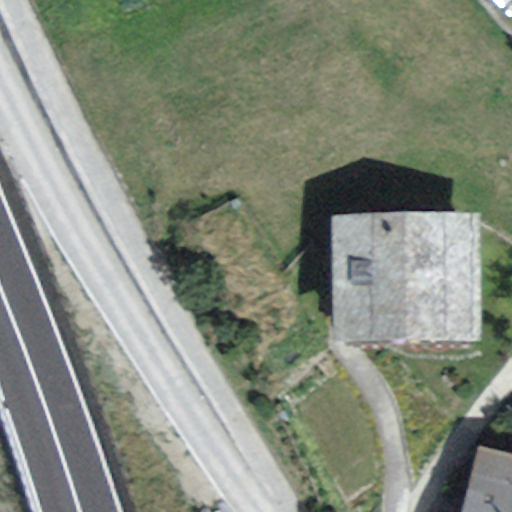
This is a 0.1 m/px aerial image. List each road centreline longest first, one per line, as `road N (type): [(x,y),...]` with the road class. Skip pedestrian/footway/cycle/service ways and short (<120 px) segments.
road 1 (unclassified): [(0,83),(34,153),(205,417),(254,511)]
road 2 (secondary): [(0,302),(72,511)]
